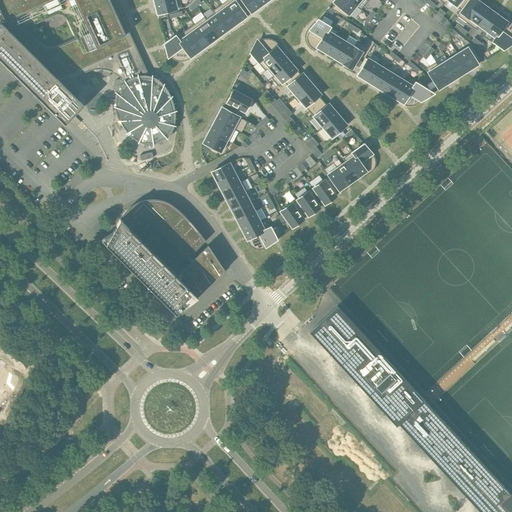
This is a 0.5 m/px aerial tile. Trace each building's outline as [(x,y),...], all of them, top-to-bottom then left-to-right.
[(0,0),(0,59),(65,124),(68,121),(75,128),(81,122),(74,115),(84,105),(67,88),(75,79),(78,76),(81,74),(85,72),(88,71),(92,70),(96,69),(99,69),(103,70),(102,74),(109,76),(111,72),(114,73),(117,75),(120,77),(119,79),(120,79),(121,80),(122,80),(122,81),(123,81),(123,82),(124,83),(126,89),(131,87),(131,86),(131,85),(131,84),(131,83),(132,83),(132,82),(133,82),(134,82),(135,82),(136,82),(137,82),(137,83),(138,84),(142,82),(141,79),(142,76),(143,76),(143,75),(148,73),(114,0),(0,0)] [(179,0),(169,0),(155,4),(158,14),(164,13),(182,8),(179,0)] [(234,0),(227,0),(223,3),(238,23),(247,17),(245,15),(246,14),(235,0),(234,0)] [(258,0),(235,0),(246,14),(250,11),(251,13),(262,5),(258,0)] [(356,6),(349,0),(335,0),(333,2),(335,4),(331,9),(334,10),(346,18),(356,6)] [(458,17),(470,0),(447,0),(461,10),(457,16),(458,17)] [(467,23),(481,3),(477,0),(470,0),(458,17),(459,17),(467,23)] [(195,3),(189,8),(192,11),(197,6),(195,3)] [(223,3),(214,9),(229,29),(238,23),(223,3)] [(477,27),(490,9),(481,3),(467,23),(475,29),(477,27)] [(214,13),(206,18),(220,36),(229,29),(214,9),(213,11),(214,13)] [(490,9),(477,27),(485,34),(487,32),(499,16),(490,9)] [(485,34),(483,37),(491,42),(492,42),(493,42),(509,20),(508,19),(507,22),(499,16),(487,32),(485,34)] [(204,17),(196,23),(211,43),(220,36),(206,18),(206,19),(204,17)] [(330,27),(318,19),(309,32),(308,33),(307,35),(307,36),(307,38),(307,39),(307,41),(308,43),(308,44),(309,45),(310,46),(310,47),(312,48),(316,50),(317,48),(328,31),(330,27)] [(503,49),(511,43),(511,21),(509,20),(493,42),(503,49)] [(196,23),(187,30),(201,50),(211,43),(196,23)] [(187,30),(177,36),(192,56),(201,50),(187,30)] [(328,31),(317,48),(320,49),(326,53),(336,36),(328,31)] [(175,35),(165,43),(166,50),(167,51),(167,52),(168,53),(168,54),(169,55),(169,56),(170,57),(171,57),(172,58),(173,59),(174,60),(175,60),(176,61),(177,61),(178,61),(179,61),(180,61),(181,61),(183,61),(184,61),(185,61),(186,61),(187,60),(188,60),(189,60),(189,59),(190,58),(192,58),(191,57),(192,56),(177,36),(177,37),(175,35)] [(335,59),(345,42),(336,36),(326,53),(335,59)] [(345,42),(335,59),(343,64),(354,47),(353,46),(356,42),(357,41),(349,36),(345,42)] [(279,45),(278,44),(276,41),(273,40),(269,39),(265,39),(262,39),(259,41),(258,41),(256,43),(255,44),(253,46),(250,53),(258,63),(277,47),(279,45)] [(354,47),(343,64),(352,69),(354,65),(358,60),(362,52),(365,47),(357,42),(354,47)] [(461,52),(471,69),(478,64),(477,62),(481,60),(474,50),(471,45),(461,52)] [(267,69),(284,54),(277,47),(258,63),(265,70),(267,69)] [(476,48),(474,50),(481,60),(482,62),(486,60),(482,54),(476,48)] [(450,59),(460,75),(471,69),(461,52),(450,59)] [(361,69),(357,75),(368,82),(380,63),(378,62),(380,59),(372,53),(368,59),(368,58),(361,69)] [(290,62),(284,54),(267,69),(273,76),(273,77),(290,62)] [(439,65),(450,82),(460,75),(450,59),(439,65)] [(297,70),(290,62),(273,77),(271,78),(278,86),(283,81),(297,70)] [(450,82),(439,65),(438,66),(436,62),(425,68),(437,86),(438,89),(450,82)] [(380,63),(368,82),(377,88),(389,69),(380,63)] [(389,69),(377,88),(386,93),(398,74),(389,69)] [(283,81),(278,86),(284,82),(296,97),(312,84),(303,73),(301,75),(299,73),(297,70),(283,81)] [(398,74),(386,93),(394,98),(406,79),(398,74)] [(138,84),(137,83),(137,82),(136,82),(135,82),(134,82),(133,82),(132,82),(132,83),(131,83),(131,84),(131,85),(131,86),(131,87),(126,89),(124,83),(123,82),(123,81),(122,81),(122,80),(121,80),(120,79),(119,79),(118,79),(116,80),(115,80),(114,82),(113,83),(113,84),(113,85),(113,87),(114,88),(114,90),(115,91),(116,92),(118,92),(119,93),(120,93),(120,96),(119,97),(120,100),(120,103),(117,103),(117,105),(118,109),(118,111),(120,115),(121,117),(123,120),(124,122),(125,123),(127,125),(125,127),(126,129),(128,130),(129,132),(131,133),(133,134),(135,134),(137,135),(139,136),(138,139),(141,140),(145,141),(149,141),(153,141),(157,140),(161,138),(164,136),(167,133),(170,130),(171,127),(173,123),(170,122),(171,119),(172,115),(173,112),(173,108),(172,104),(171,103),(171,102),(170,102),(169,102),(168,98),(166,94),(164,90),(162,86),(159,83),(158,82),(157,82),(156,82),(155,82),(155,83),(153,81),(150,79),(148,78),(143,76),(142,76),(141,79),(142,82),(138,84)] [(406,79),(394,98),(402,103),(402,104),(403,104),(416,83),(415,82),(414,84),(406,79)] [(416,83),(403,104),(404,105),(405,105),(408,106),(409,106),(411,106),(413,105),(415,105),(415,104),(433,93),(429,91),(416,83)] [(309,112),(323,101),(319,96),(321,94),(312,84),(296,97),(306,107),(309,112)] [(251,99),(234,90),(227,103),(245,112),(251,99)] [(265,97),(269,102),(274,98),(270,93),(265,97)] [(292,113),(278,97),(272,103),(286,118),(292,113)] [(322,127),(338,114),(328,104),(327,105),(323,101),(309,112),(322,127)] [(235,130),(242,118),(222,107),(216,119),(233,129),(235,130)] [(322,127),(332,138),(335,135),(347,125),(338,114),(322,127)] [(259,123),(262,126),(269,120),(266,117),(259,123)] [(227,140),(233,129),(216,119),(209,131),(227,140)] [(296,123),(292,119),(287,123),(291,128),(296,123)] [(291,128),(295,133),(300,128),(296,123),(291,128)] [(348,138),(354,133),(351,130),(345,135),(348,138)] [(227,140),(209,131),(203,143),(221,152),(227,140)] [(352,152),(367,174),(371,172),(372,171),(373,170),(374,169),(374,168),(375,167),(375,166),(375,165),(376,164),(376,163),(376,162),(376,161),(376,160),(375,159),(375,158),(375,157),(374,156),(372,154),(368,148),(364,144),(360,146),(352,152)] [(313,153),(317,158),(322,154),(318,149),(313,153)] [(357,178),(366,172),(352,152),(343,158),(346,162),(357,178)] [(337,168),(348,184),(357,178),(346,162),(345,162),(337,168)] [(229,163),(212,172),(217,182),(237,172),(237,171),(234,172),(229,163)] [(301,163),(296,167),(301,172),(306,168),(301,163)] [(328,175),(340,191),(348,184),(337,168),(328,175)] [(217,182),(222,191),(242,181),(237,172),(217,182)] [(292,180),(288,175),(283,179),(287,184),(292,180)] [(325,180),(313,188),(320,198),(321,200),(324,204),(326,204),(333,198),(336,196),(335,194),(340,191),(328,175),(329,177),(325,180)] [(247,190),(242,181),(222,191),(227,201),(249,190),(249,189),(247,190)] [(274,186),(269,191),(274,196),(278,191),(274,186)] [(227,201),(232,211),(254,199),(249,190),(227,201)] [(297,200),(307,214),(308,216),(320,208),(312,196),(314,194),(311,190),(308,192),(308,191),(297,200)] [(106,243),(176,313),(187,302),(186,301),(184,300),(190,294),(190,293),(188,292),(191,289),(180,279),(184,275),(196,294),(207,287),(206,285),(216,279),(214,277),(224,270),(208,245),(193,259),(190,256),(205,241),(200,234),(194,226),(188,219),(184,215),(181,212),(177,209),(173,206),(169,203),(167,202),(165,201),(162,200),(160,200),(157,199),(155,199),(152,199),(150,199),(147,199),(145,200),(142,201),(140,201),(138,202),(135,203),(133,205),(131,206),(129,208),(127,209),(125,211),(124,213),(122,215),(134,227),(138,223),(140,224),(141,223),(145,228),(149,224),(151,223),(158,230),(190,262),(177,276),(120,219),(106,243)] [(254,199),(232,211),(237,220),(255,211),(250,202),(254,200),(254,199)] [(297,200),(280,211),(292,228),(304,219),(302,217),(307,214),(297,200)] [(255,211),(237,220),(242,230),(260,221),(266,217),(261,208),(255,211)] [(247,239),(264,230),(260,221),(242,230),(247,239)] [(271,227),(264,230),(247,239),(248,243),(249,244),(249,245),(250,246),(251,246),(251,247),(252,248),(253,248),(254,249),(255,249),(256,249),(257,249),(258,249),(259,249),(260,249),(261,249),(262,249),(263,248),(264,248),(265,248),(266,247),(272,242),(277,239),(271,227)] [(337,306),(309,332),(396,426),(399,424),(424,400),(337,306)] [(424,400),(399,424),(480,511),(511,511),(511,494),(428,404),(424,400)]
